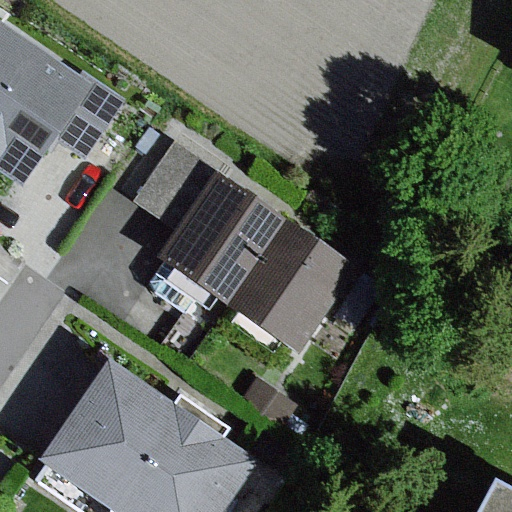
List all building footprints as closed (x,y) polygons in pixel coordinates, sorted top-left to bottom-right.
[(83,167),(123,107),(79,78),(75,83),(0,32),(0,191),(18,203),(55,148),(83,167)] [(174,236),(212,182),(217,175),(172,144),(130,206),(174,236)] [(280,229),(212,182),(174,236),(154,267),(158,271),(198,298),(221,314),(280,229)] [(348,275),(280,229),(221,314),(290,360),(348,275)] [(198,298),(158,271),(147,287),(152,297),(183,319),(198,298)] [(361,277),(335,319),(353,330),(379,288),(361,277)] [(221,511),(249,471),(215,449),(225,434),(176,402),(166,417),(100,373),(37,470),(96,511),(221,511)] [(253,382),(238,403),(264,422),(280,401),(253,382)] [(505,511),(479,499),(471,511),(505,511)]
